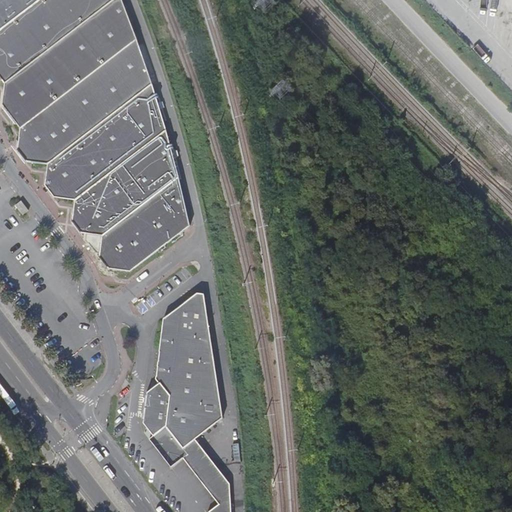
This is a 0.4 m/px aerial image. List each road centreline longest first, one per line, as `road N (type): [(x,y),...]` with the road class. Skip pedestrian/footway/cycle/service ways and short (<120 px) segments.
road 1 (unclassified): [(0,149),(60,231),(106,329),(113,368),(67,413)]
road 2 (primary): [(0,371),(108,511)]
road 3 (primary): [(143,511),(67,413)]
